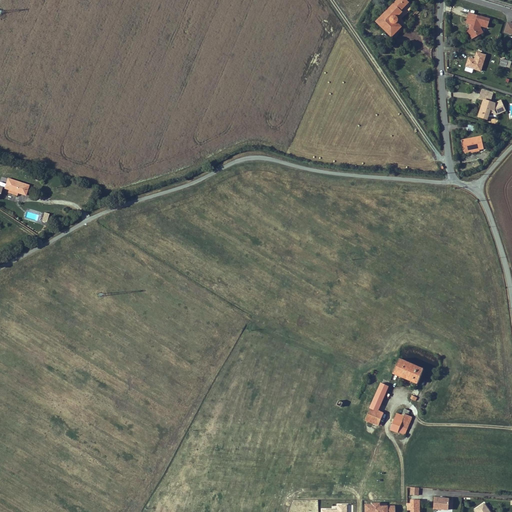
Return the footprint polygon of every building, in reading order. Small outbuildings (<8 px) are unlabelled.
[(398,17),(403,12),(402,10),(409,2),(407,0),(397,0),(376,22),(392,37),(402,27),(398,23),(398,22),(398,21),(399,21),(399,20),(399,19),(398,19),(398,18),(398,17)] [(406,15),(414,7),(409,2),(402,10),(403,12),(398,17),(398,18),(398,19),(399,19),(399,20),(399,21),(398,21),(398,22),(398,23),(402,27),(406,23),(402,19),(406,15)] [(487,28),(489,22),(484,21),(484,20),(481,19),(481,17),(469,14),(468,19),(469,19),(468,23),(471,24),(472,26),(471,29),(469,30),(468,31),(473,39),(483,33),(480,28),(481,26),(487,28)] [(481,71),(486,55),(477,53),(475,60),(469,58),(466,66),(481,71)] [(505,110),(501,101),(495,103),(491,102),(492,97),(487,96),(489,91),(482,89),(479,99),(484,100),(481,109),(484,109),(483,112),(480,112),(479,116),(487,119),(488,117),(490,110),(495,110),(497,114),(505,110)] [(483,146),(482,139),(481,137),(462,140),(465,152),(470,151),(470,150),(479,148),(479,149),(484,148),(483,146)] [(2,160),(3,158),(0,156),(0,186),(1,187),(5,177),(2,176),(5,165),(8,166),(9,162),(2,160)] [(26,195),(29,186),(9,179),(5,188),(10,190),(8,192),(17,195),(18,193),(26,195)] [(392,375),(417,385),(424,369),(399,359),(392,375)] [(379,425),(384,413),(379,411),(389,386),(382,383),(366,419),(379,425)] [(348,412),(351,406),(338,400),(335,404),(344,408),(343,410),(348,412)] [(407,411),(410,412),(411,408),(406,406),(403,415),(398,413),(391,430),(405,435),(412,417),(409,415),(406,414),(407,411)] [(441,498),(435,497),(434,508),(449,509),(449,508),(450,500),(450,498),(445,498),(441,498)] [(384,507),(380,507),(380,503),(373,504),(366,504),(366,511),(372,511),(374,511),(395,511),(395,506),(384,506),(384,507)] [(493,511),(485,503),(477,510),(479,511),(493,511)]
